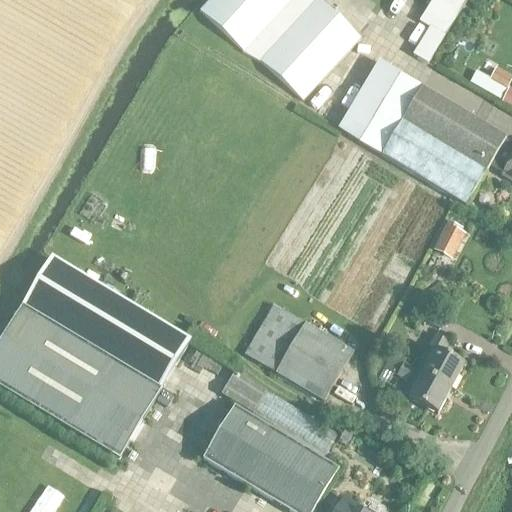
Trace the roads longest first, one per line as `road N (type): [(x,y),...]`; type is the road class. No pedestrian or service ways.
road 1 (track): [(0,249),(129,29),(154,0)]
road 2 (unclassified): [(451,511),(511,396)]
